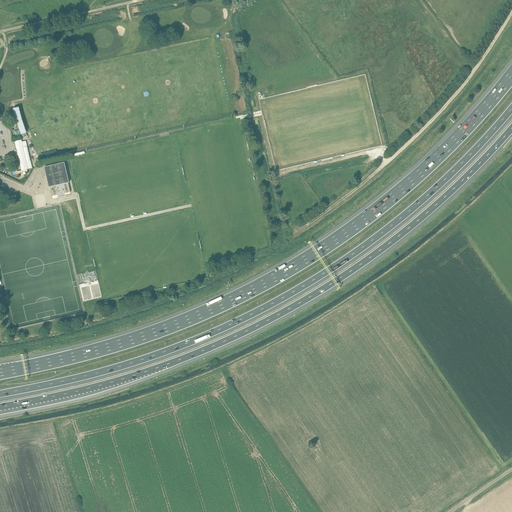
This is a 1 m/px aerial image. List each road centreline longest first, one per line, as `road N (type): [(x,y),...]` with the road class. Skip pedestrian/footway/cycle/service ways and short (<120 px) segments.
road 1 (motorway): [(511,75),(375,212),(265,284),(117,345),(0,372)]
road 2 (motorway): [(0,394),(157,355),(315,280),(429,193),(511,108)]
road 3 (motorway): [(0,407),(130,376),(288,309),(396,238),(511,127)]
road 4 (track): [(511,10),(448,104),(301,228)]
